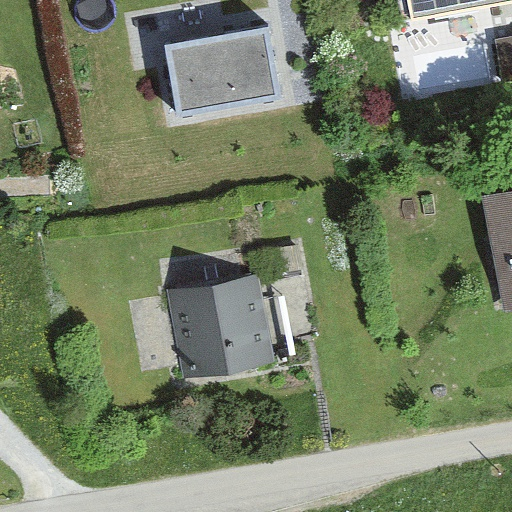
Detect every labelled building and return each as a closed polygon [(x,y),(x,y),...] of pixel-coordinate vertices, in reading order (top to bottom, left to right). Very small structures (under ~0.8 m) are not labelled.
[(511,0),(406,0),(412,28),(511,10),(511,0)] [(262,36),(166,51),(176,112),(271,98),(262,36)] [(511,77),(511,41),(491,46),(499,80),(511,77)] [(511,315),(511,196),(484,201),(500,317),(511,315)] [(256,286),(208,295),(227,386),(274,376),(256,286)]
